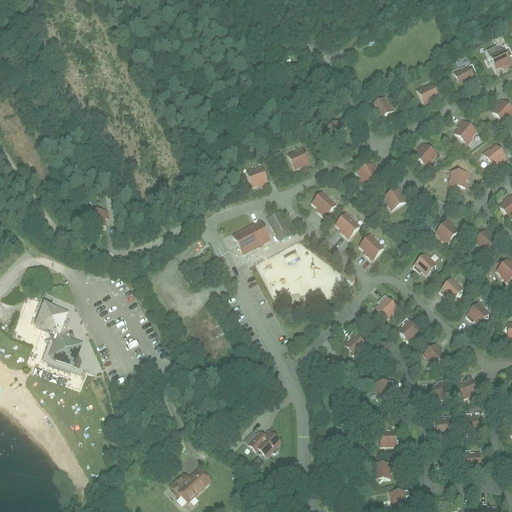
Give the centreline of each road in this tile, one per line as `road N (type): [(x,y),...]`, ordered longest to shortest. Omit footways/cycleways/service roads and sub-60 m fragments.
road 1 (track): [(193,228),(126,254),(81,249),(44,214),(0,147)]
road 2 (unclassified): [(318,511),(306,479),(302,405),(288,376)]
road 3 (unclassified): [(288,376),(155,370)]
